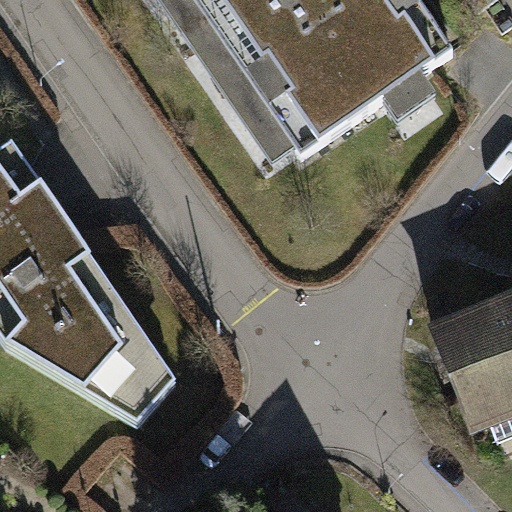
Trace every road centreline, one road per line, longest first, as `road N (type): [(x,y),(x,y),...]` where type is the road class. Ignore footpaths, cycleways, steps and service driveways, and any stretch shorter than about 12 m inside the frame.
road 1 (residential): [(308,372),(246,305),(27,0)]
road 2 (residential): [(511,119),(308,372)]
road 3 (residential): [(442,511),(308,372)]
road 4 (residential): [(308,372),(185,511)]
